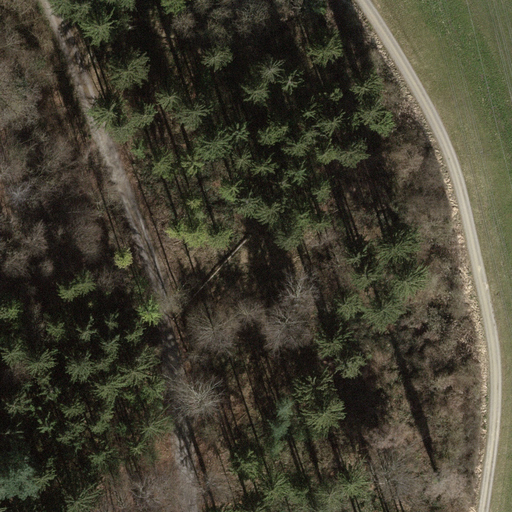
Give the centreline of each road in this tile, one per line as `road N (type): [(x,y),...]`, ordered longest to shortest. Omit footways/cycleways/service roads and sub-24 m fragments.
road 1 (track): [(354,0),(452,155),(492,341),(494,454),(485,511)]
road 2 (track): [(49,0),(157,270),(191,511)]
